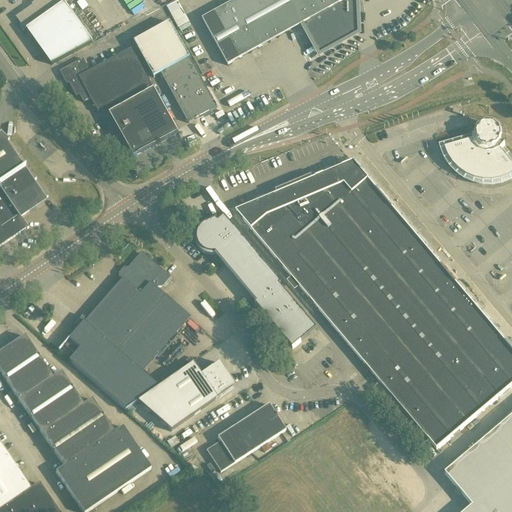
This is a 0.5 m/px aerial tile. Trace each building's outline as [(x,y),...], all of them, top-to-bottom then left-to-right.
[(93,44),(61,0),(45,0),(18,19),(52,66),(93,44)] [(236,0),(203,18),(228,66),(303,25),(320,55),(358,34),(357,14),(360,14),(359,6),(357,6),(356,0),(236,0)] [(178,29),(189,23),(177,2),(167,8),(178,29)] [(161,74),(188,124),(217,108),(170,23),(134,43),(154,79),(161,74)] [(132,50),(106,64),(125,100),(151,86),(132,50)] [(125,100),(106,64),(90,72),(83,60),(60,73),(62,76),(67,86),(69,85),(74,93),(76,98),(79,96),(84,104),(91,100),(98,115),(125,100)] [(178,134),(155,92),(111,116),(131,153),(130,153),(134,159),(136,158),(136,157),(178,134)] [(470,180),(474,181),(483,183),(492,183),(501,182),(509,178),(511,176),(511,166),(500,151),(504,146),(499,143),(500,142),(500,141),(501,140),(501,139),(501,138),(501,136),(500,134),(498,130),(494,127),(490,125),(485,126),(481,128),(477,132),(476,136),(470,135),(470,137),(470,138),(470,140),(471,142),(444,150),(444,151),(445,152),(446,156),(448,159),(448,160),(450,163),(451,165),(453,167),(455,169),(457,171),(459,173),(461,174),(463,176),(465,177),(468,179),(470,180)] [(1,135),(0,134),(0,246),(28,228),(20,217),(44,201),(22,168),(25,166),(23,167),(7,144),(9,142),(1,135)] [(511,351),(448,275),(353,164),(312,181),(311,178),(305,180),(293,185),(276,192),(277,196),(236,213),(267,250),(278,263),(345,342),(364,364),(389,395),(387,396),(378,385),(372,390),(391,412),(421,448),(429,441),(437,451),(511,387),(511,351)] [(217,220),(208,224),(206,225),(204,226),(202,228),(200,229),(199,231),(198,233),(197,236),(197,238),(197,240),(197,243),(198,245),(199,247),(200,249),(202,251),(204,252),(206,253),(208,254),(210,255),(213,255),(215,254),(224,265),(256,304),(255,305),(257,307),(259,310),(286,342),(293,350),(316,330),(279,286),(281,285),(224,217),(224,218),(221,220),(219,223),(217,220)] [(82,317),(73,327),(77,330),(150,394),(158,388),(142,373),(189,319),(155,289),(162,288),(169,279),(141,254),(127,270),(123,269),(119,275),(119,278),(121,280),(97,308),(86,321),(82,317)] [(125,411),(150,394),(77,330),(68,340),(79,350),(68,362),(125,411)] [(24,337),(0,353),(0,374),(63,468),(55,474),(81,511),(89,511),(151,470),(122,428),(114,434),(91,401),(83,406),(60,373),(52,379),(24,337)] [(78,350),(69,342),(64,347),(73,355),(78,350)] [(192,365),(137,403),(171,433),(235,388),(218,364),(200,376),(192,365)] [(268,406),(217,439),(220,443),(206,453),(220,474),(234,465),(285,432),(268,406)] [(295,464),(332,511),(389,511),(385,507),(390,503),(390,475),(403,464),(403,461),(393,447),(376,460),(350,427),(348,429),(348,456),(337,456),(337,447),(333,441),(335,439),(335,433),(339,429),(339,427),(345,423),(339,415),(295,449),(295,464)] [(466,511),(511,511),(511,417),(445,475),(472,507),(466,511)] [(174,437),(166,442),(171,449),(179,444),(174,437)] [(261,448),(265,454),(271,450),(267,444),(261,448)] [(57,511),(39,485),(31,491),(24,481),(0,445),(0,511),(57,511)]
